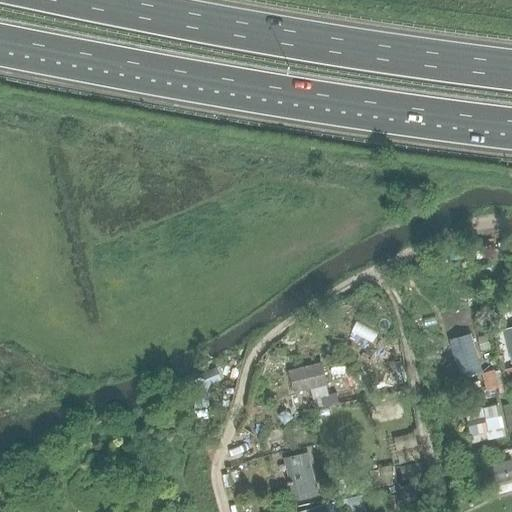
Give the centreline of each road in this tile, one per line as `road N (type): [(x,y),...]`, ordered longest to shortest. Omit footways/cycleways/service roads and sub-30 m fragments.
road 1 (trunk): [(0,40),(511,122)]
road 2 (trunk): [(511,71),(79,0)]
road 3 (unclassified): [(241,383),(275,331),(370,270)]
